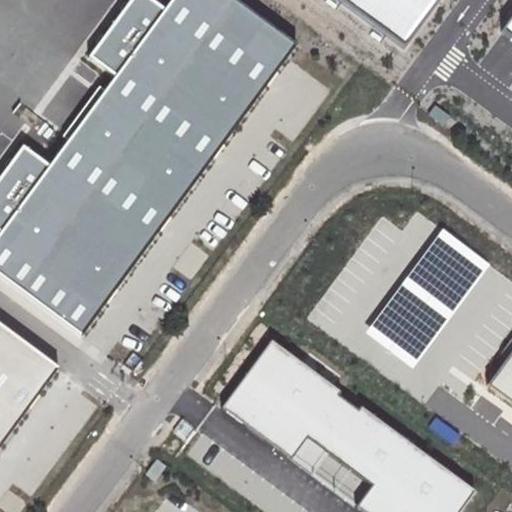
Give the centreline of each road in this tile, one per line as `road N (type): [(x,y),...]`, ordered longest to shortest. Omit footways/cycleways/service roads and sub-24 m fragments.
road 1 (residential): [(75,511),(317,187),(345,162),(379,150),(422,155),(511,220)]
road 2 (unknown): [(173,381),(334,511)]
